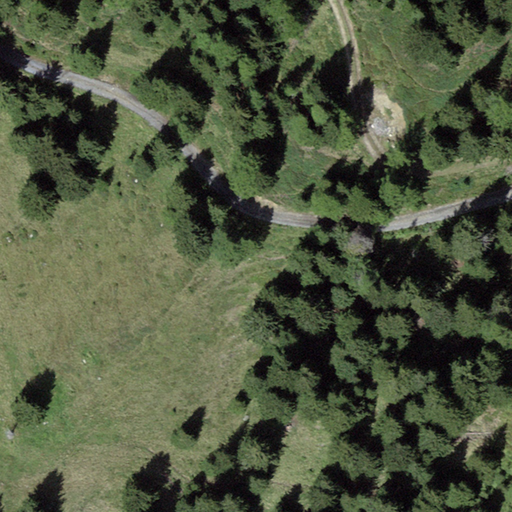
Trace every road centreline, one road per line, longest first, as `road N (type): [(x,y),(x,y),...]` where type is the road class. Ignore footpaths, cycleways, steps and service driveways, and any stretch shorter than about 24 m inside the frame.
road 1 (track): [(0,52),(122,95),(259,214),(386,225),(511,192)]
road 2 (track): [(511,155),(421,173),(379,154),(364,133),(332,0)]
